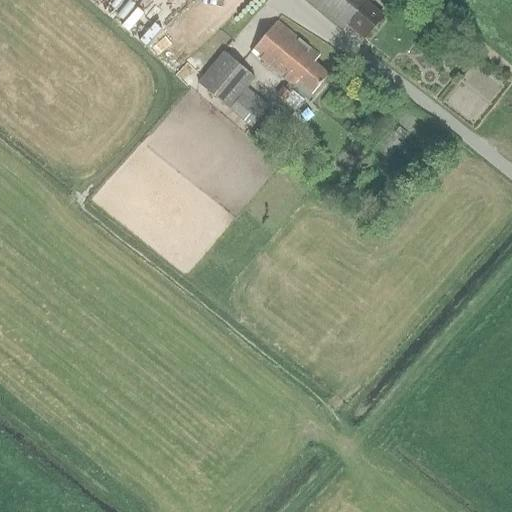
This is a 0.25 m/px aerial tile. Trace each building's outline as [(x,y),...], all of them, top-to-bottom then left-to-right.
[(307,0),(343,30),(348,25),(364,39),(384,17),(367,3),(370,0),(307,0)] [(135,30),(147,42),(164,26),(152,14),(135,30)] [(277,22),(251,54),(289,86),(280,96),(298,111),(307,101),(328,75),(314,63),(319,57),(277,22)] [(231,107),(256,77),(226,52),(201,82),(231,107)] [(239,102),(261,120),(267,112),(245,94),(239,102)]
